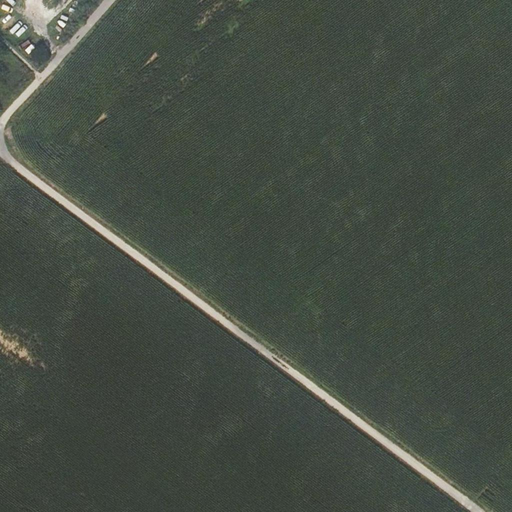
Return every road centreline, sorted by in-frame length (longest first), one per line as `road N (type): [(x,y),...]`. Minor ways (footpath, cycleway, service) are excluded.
road 1 (track): [(477,511),(12,162),(0,144)]
road 2 (track): [(0,122),(112,0)]
